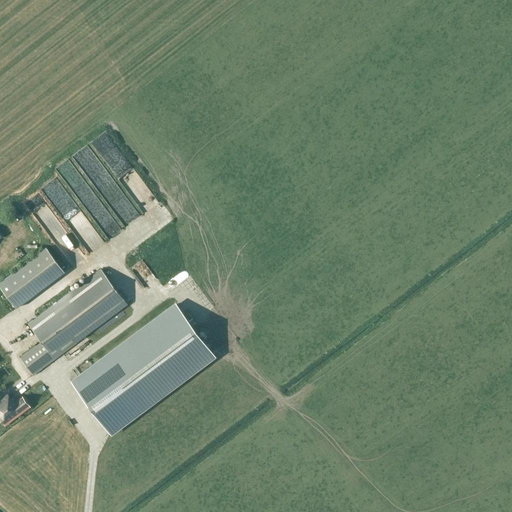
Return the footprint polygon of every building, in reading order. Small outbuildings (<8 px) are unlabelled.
[(46,247),(0,281),(0,286),(16,308),(65,271),(46,247)] [(33,375),(128,304),(101,269),(28,323),(42,341),(20,357),(33,375)] [(177,304),(72,383),(110,432),(214,354),(192,325),(195,322),(192,318),(189,320),(177,304)] [(7,389),(11,397),(22,391),(18,383),(7,389)] [(0,419),(5,426),(31,407),(23,396),(15,402),(13,398),(12,398),(9,394),(8,394),(7,393),(0,397),(0,419)]
